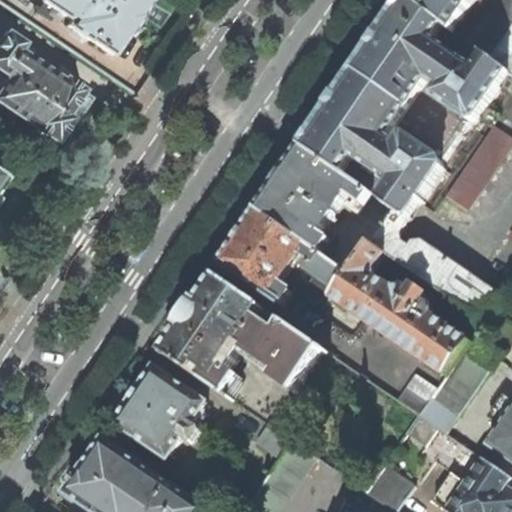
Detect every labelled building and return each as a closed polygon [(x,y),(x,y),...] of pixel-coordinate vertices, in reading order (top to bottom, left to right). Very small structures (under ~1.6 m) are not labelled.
[(148,0),(41,0),(42,3),(70,21),(66,27),(88,41),(88,40),(111,55),(126,34),(127,34),(128,33),(129,34),(136,32),(138,29),(141,25),(140,18),(139,17),(140,15),(139,15),(148,0)] [(361,49),(349,67),(457,143),(471,122),(478,121),(511,74),(493,61),(493,62),(485,56),(476,69),(435,41),(446,27),(408,0),(406,0),(382,36),(369,55),(361,49)] [(474,0),(408,0),(446,27),(452,31),(474,0)] [(481,26),(468,43),(485,56),(493,62),(493,61),(511,34),(511,0),(508,0),(487,30),(481,26)] [(0,105),(55,143),(64,129),(71,120),(76,123),(93,98),(82,91),(83,90),(55,71),(54,74),(19,50),(24,43),(6,31),(0,39),(0,72),(6,77),(0,86),(0,105)] [(511,34),(493,61),(511,74),(511,34)] [(330,112),(305,149),(344,176),(356,159),(396,187),(385,204),(397,212),(410,221),(445,170),(444,162),(457,143),(349,67),(334,89),(342,95),(330,112)] [(511,140),(494,129),(449,197),(468,210),(511,143),(511,140)] [(261,213),(261,214),(323,256),(338,234),(330,228),(346,204),(360,214),(373,196),(344,176),(305,149),(291,171),(290,171),(284,179),(276,191),(277,191),(261,213)] [(391,257),(487,323),(496,309),(504,299),(424,244),(415,244),(412,249),(403,243),(401,234),(410,221),(397,212),(373,246),(391,257)] [(337,300),(352,276),(323,256),(261,214),(249,231),(249,230),(243,237),(236,248),(237,248),(225,267),(285,307),(294,294),(284,286),(292,276),(333,305),(337,300)] [(352,276),(337,300),(448,378),(464,355),(473,343),(438,318),(437,307),(430,302),(433,298),(420,290),(417,294),(410,289),(399,291),(382,279),(381,272),(391,257),(373,246),(352,276)] [(182,329),(165,354),(229,398),(243,379),(232,371),(246,350),(278,373),(274,379),(297,394),(326,352),(285,324),(280,331),(258,316),(263,309),(217,278),(199,303),(195,301),(194,302),(191,300),(188,301),(184,303),(182,304),(180,305),(178,307),(177,310),(176,312),(175,316),(175,320),(176,323),(179,325),(178,326),(182,329)] [(511,299),(506,296),(504,299),(496,309),(510,319),(511,316),(511,299)] [(477,337),(473,343),(464,355),(491,374),(504,356),(477,337)] [(462,416),(491,374),(464,355),(448,378),(439,390),(435,397),(462,416)] [(118,425),(172,461),(186,439),(192,443),(195,443),(202,432),(202,430),(195,425),(209,404),(156,368),(133,403),(129,409),(118,425)] [(421,417),(435,397),(439,390),(418,375),(400,403),(421,417)] [(511,401),(505,396),(490,419),(503,428),(491,446),(485,442),(477,455),(485,461),(511,479),(511,401)] [(449,436),(462,416),(435,397),(421,417),(449,436)] [(260,443),(282,459),(294,442),(271,427),(260,443)] [(72,492),(70,495),(94,511),(211,511),(108,442),(94,462),(88,471),(87,470),(84,474),(76,469),(64,487),(72,492)] [(246,511),(281,511),(317,459),(294,442),(282,459),(246,511)] [(511,511),(511,490),(509,489),(511,485),(511,479),(485,461),(468,485),(454,475),(435,504),(446,511),(511,511)] [(385,467),(368,493),(395,511),(399,511),(416,488),(385,467)]
